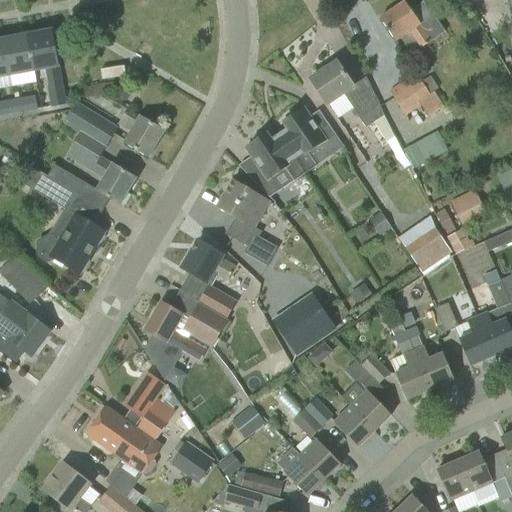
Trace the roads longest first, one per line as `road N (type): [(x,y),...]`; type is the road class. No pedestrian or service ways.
road 1 (residential): [(0,469),(60,386),(227,89),(233,0)]
road 2 (residential): [(343,511),(414,441),(511,402)]
